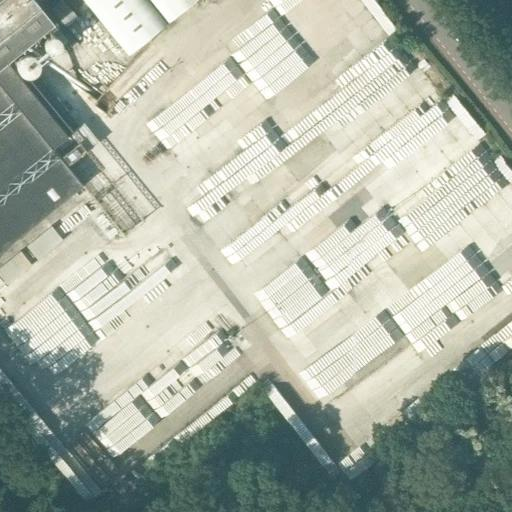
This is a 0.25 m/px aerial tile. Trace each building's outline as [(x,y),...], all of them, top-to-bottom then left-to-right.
[(0,0),(0,260),(83,192),(52,154),(72,139),(8,62),(53,24),(36,3),(40,0),(0,0)] [(66,27),(77,18),(62,0),(61,0),(51,9),(66,27)] [(269,0),(310,61),(372,19),(359,0),(269,0)] [(365,25),(378,41),(331,77),(334,80),(303,104),(309,112),(291,127),(295,133),(301,128),(302,130),(398,54),(371,20),(365,25)] [(472,186),(490,179),(481,155),(467,160),(466,156),(430,170),(435,183),(447,178),(450,186),(446,188),(449,197),(439,201),(442,209),(462,202),(461,201),(476,196),(472,186)] [(239,197),(225,179),(186,208),(200,226),(239,197)] [(386,209),(314,257),(344,301),(415,254),(386,209)] [(377,328),(315,370),(341,409),(341,407),(346,414),(364,411),(385,397),(388,397),(401,388),(403,390),(422,378),(420,364),(431,356),(429,344),(499,296),(496,277),(493,257),(490,252),(501,245),(490,246),(471,259),(440,280),(417,283),(387,303),(391,326),(377,328)] [(253,292),(279,326),(327,291),(302,257),(253,292)] [(204,382),(242,356),(223,329),(185,355),(204,382)]
